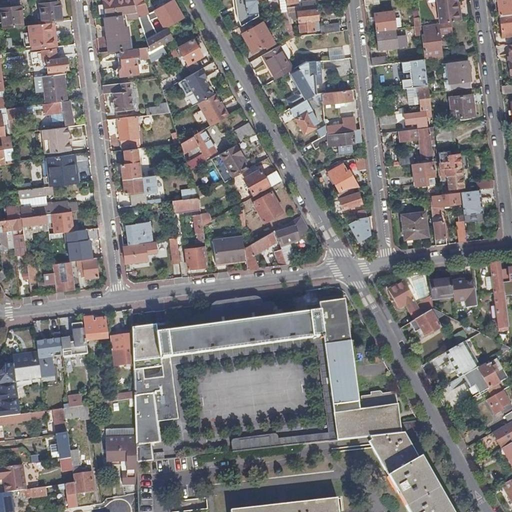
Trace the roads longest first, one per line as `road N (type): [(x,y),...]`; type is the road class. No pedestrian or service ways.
road 1 (tertiary): [(197,0),(347,267)]
road 2 (residential): [(118,299),(83,0)]
road 3 (tertiary): [(347,267),(486,511)]
road 4 (residential): [(353,0),(387,264)]
road 5 (residential): [(511,240),(481,0)]
road 6 (residential): [(347,267),(118,299)]
road 7 (residential): [(511,247),(387,264)]
